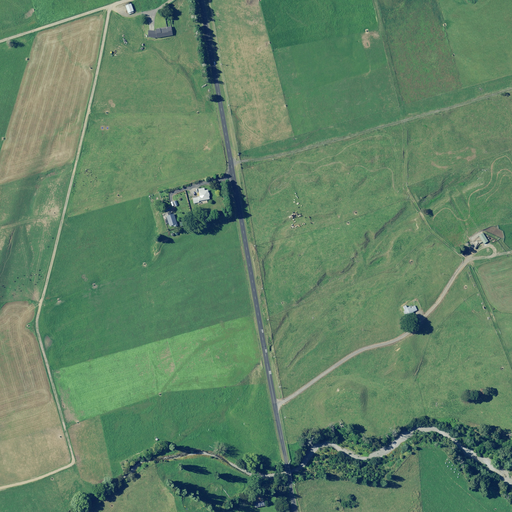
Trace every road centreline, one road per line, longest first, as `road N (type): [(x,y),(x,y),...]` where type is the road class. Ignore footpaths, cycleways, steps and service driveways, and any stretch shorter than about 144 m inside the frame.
road 1 (unclassified): [(201,0),(295,511)]
road 2 (track): [(125,0),(0,40)]
